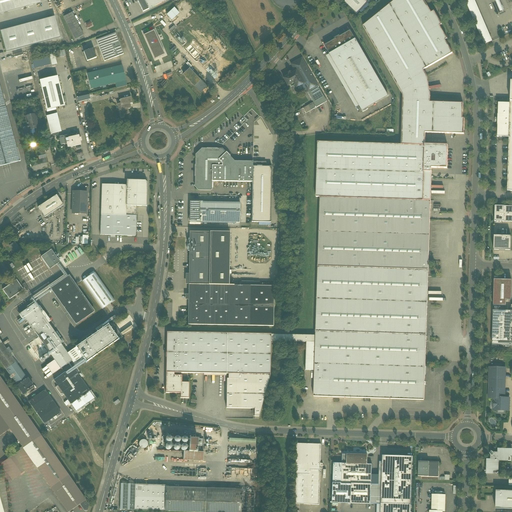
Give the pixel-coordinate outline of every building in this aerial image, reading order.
[(39,0),(0,0),(0,13),(41,3),(39,0)] [(138,1),(143,12),(148,9),(143,0),(134,0),(135,2),(136,2),(138,1)] [(143,0),(148,9),(159,4),(157,0),(143,0)] [(346,0),(344,3),(356,14),(368,2),(365,0),(346,0)] [(403,96),(401,145),(424,146),(425,145),(425,133),(464,134),(464,119),(463,119),(463,104),(430,102),(430,96),(427,76),(423,70),(452,53),(445,40),(447,39),(440,26),(442,25),(434,11),(431,13),(424,0),(421,2),(420,0),(395,0),(363,26),(403,96)] [(465,0),(484,44),(491,41),(473,0),(465,0)] [(499,0),(495,0),(500,12),(504,11),(499,0)] [(174,8),(167,15),(172,21),(179,14),(174,8)] [(64,17),(70,30),(79,26),(72,13),(64,17)] [(54,17),(0,31),(6,52),(60,38),(54,17)] [(83,35),(79,26),(70,30),(75,40),(83,35)] [(154,31),(144,35),(154,59),(164,55),(154,31)] [(324,46),(329,54),(355,39),(350,31),(340,37),(339,36),(334,38),(335,40),(324,46)] [(96,40),(104,61),(123,54),(115,33),(96,40)] [(210,44),(221,56),(227,51),(216,39),(210,44)] [(385,91),(355,39),(329,54),(359,106),(385,91)] [(191,45),(187,49),(195,58),(199,54),(191,45)] [(84,52),(87,61),(96,58),(93,48),(84,52)] [(73,70),(77,69),(72,51),(68,52),(73,70)] [(51,64),(48,53),(32,57),(34,68),(51,64)] [(359,106),(329,54),(326,56),(356,108),(359,106)] [(302,84),(304,87),(314,81),(301,59),(291,64),(294,69),(295,72),(302,84)] [(122,66),(112,68),(115,83),(125,81),(122,66)] [(211,66),(206,70),(216,80),(220,76),(211,66)] [(112,68),(97,72),(101,87),(115,83),(112,68)] [(183,75),(194,86),(200,81),(200,80),(189,69),(183,75)] [(91,89),(101,87),(97,72),(87,74),(91,89)] [(302,84),(295,72),(293,73),(283,78),(287,86),(289,84),(293,82),(295,85),(296,88),(302,84)] [(57,77),(40,81),(47,110),(64,106),(57,77)] [(0,165),(20,160),(0,80),(0,165)] [(194,86),(200,93),(207,87),(201,80),(200,80),(200,81),(194,86)] [(304,87),(307,92),(317,86),(314,81),(304,87)] [(307,92),(313,102),(316,107),(316,108),(326,102),(317,86),(307,92)] [(385,91),(359,106),(362,111),(388,96),(385,91)] [(119,111),(121,119),(125,118),(124,115),(129,114),(128,109),(131,109),(130,104),(132,103),(131,97),(120,100),(120,104),(122,110),(119,111)] [(313,102),(303,108),(306,113),(316,107),(313,102)] [(497,137),(509,137),(510,103),(498,103),(498,115),(497,115),(497,118),(495,118),(495,122),(497,122),(497,125),(497,137)] [(35,133),(34,129),(38,128),(35,114),(25,117),(27,124),(22,125),(24,133),(29,132),(30,132),(30,134),(35,133)] [(56,114),(47,116),(51,134),(60,132),(56,114)] [(65,144),(67,144),(70,143),(69,138),(72,138),(72,134),(63,137),(63,138),(65,144)] [(78,136),(72,138),(69,138),(70,143),(71,147),(80,145),(80,142),(81,141),(80,138),(79,139),(78,136)] [(316,197),(320,197),(431,201),(431,172),(424,172),(424,146),(401,145),(318,142),(316,197)] [(425,145),(424,146),(424,172),(431,172),(432,168),(447,168),(448,145),(425,145)] [(212,189),(199,189),(197,186),(197,155),(199,154),(198,153),(199,152),(200,152),(201,152),(202,151),(223,151),(225,153),(226,153),(222,149),(201,148),(195,155),(195,187),(198,191),(210,191),(212,189)] [(197,186),(199,189),(212,189),(212,181),(252,182),(253,166),(227,166),(227,163),(225,161),(230,157),(230,156),(226,152),(226,153),(225,153),(223,151),(202,151),(201,152),(200,152),(199,152),(198,153),(199,154),(197,155),(197,186)] [(234,161),(230,157),(225,161),(227,163),(227,166),(253,166),(253,162),(234,161)] [(30,163),(33,172),(49,167),(47,159),(30,163)] [(266,166),(253,166),(252,182),(251,222),(258,222),(271,223),(272,167),(266,166)] [(127,185),(126,206),(137,206),(146,206),(147,183),(145,181),(127,180),(127,185)] [(101,215),(126,216),(126,206),(127,185),(102,184),(101,215)] [(72,214),(86,214),(87,192),(73,192),(72,214)] [(40,210),(45,217),(63,205),(56,195),(42,205),(38,207),(40,211),(40,210)] [(320,197),(318,266),(428,270),(431,201),(320,197)] [(189,222),(199,222),(200,202),(190,202),(189,222)] [(199,222),(239,222),(240,202),(200,202),(199,222)] [(136,216),(137,206),(126,206),(126,216),(136,216)] [(504,222),(504,206),(495,206),(494,222),(504,222)] [(136,236),(136,216),(126,216),(101,215),(100,235),(136,236)] [(189,285),(214,285),(213,285),(209,285),(210,232),(190,232),(189,274),(189,285)] [(230,232),(210,232),(209,285),(213,285),(214,285),(229,285),(229,274),(229,270),(230,232)] [(494,236),(494,250),(511,251),(511,236),(494,236)] [(9,246),(14,255),(17,253),(17,252),(19,250),(20,251),(15,242),(9,246)] [(41,257),(50,269),(57,264),(60,262),(51,250),(41,257)] [(424,400),(428,270),(318,266),(316,336),(315,342),(315,371),(314,397),(424,400)] [(95,273),(83,282),(103,310),(115,301),(95,273)] [(3,290),(9,300),(23,290),(16,280),(3,290)] [(54,289),(76,321),(90,311),(68,280),(54,289)] [(511,280),(494,280),(493,306),(506,306),(506,300),(511,300),(511,281),(511,280)] [(198,325),(228,325),(229,285),(214,285),(189,285),(188,295),(188,300),(188,305),(198,305),(198,325)] [(228,325),(253,326),(254,286),(241,286),(234,286),(234,285),(233,285),(229,285),(228,325)] [(260,286),(254,286),(253,326),(273,326),(274,286),(260,286)] [(24,317),(25,317),(37,308),(34,304),(21,313),(24,317)] [(188,325),(198,325),(198,305),(188,305),(188,325)] [(511,305),(511,311),(493,311),(492,345),(511,345),(511,305)] [(41,313),(37,308),(25,317),(35,332),(38,337),(49,352),(61,344),(62,343),(48,323),(41,313)] [(42,312),(41,313),(48,323),(51,321),(44,311),(42,312)] [(111,323),(109,325),(119,339),(122,337),(113,324),(111,323)] [(119,340),(119,339),(109,325),(108,325),(108,324),(75,347),(76,348),(75,348),(83,359),(85,363),(86,363),(119,340)] [(39,359),(29,344),(38,337),(35,332),(21,342),(35,362),(39,359)] [(166,358),(166,373),(174,373),(181,373),(182,333),(167,332),(166,353),(166,352),(165,353),(165,357),(166,358)] [(227,333),(182,333),(181,373),(226,374),(227,333)] [(271,334),(227,333),(226,374),(228,374),(270,375),(271,342),(271,335),(271,334)] [(49,352),(38,337),(29,344),(39,359),(46,354),(49,352)] [(0,361),(18,386),(27,379),(0,340),(0,361)] [(305,370),(315,371),(315,342),(306,342),(305,370)] [(61,369),(72,361),(72,360),(67,353),(61,344),(49,352),(61,369)] [(75,365),(83,359),(75,348),(67,353),(72,360),(72,361),(75,365)] [(46,354),(39,359),(42,362),(49,357),(48,356),(49,355),(48,354),(46,354)] [(48,365),(54,373),(61,369),(55,360),(48,365)] [(54,373),(48,365),(46,366),(52,375),(54,373)] [(90,392),(72,367),(64,373),(54,380),(71,405),(90,392)] [(494,398),(504,398),(505,368),(490,368),(489,398),(494,398)] [(174,376),(174,373),(166,373),(166,393),(180,393),(180,398),(189,398),(189,383),(182,383),(182,376),(174,376)] [(259,417),(270,375),(228,374),(228,379),(227,379),(226,408),(254,409),(254,416),(259,417)] [(40,436),(0,378),(0,414),(10,429),(21,444),(23,448),(40,436)] [(28,379),(27,379),(18,386),(17,387),(23,395),(33,387),(28,379)] [(29,402),(44,424),(61,412),(45,390),(29,402)] [(71,405),(76,412),(95,399),(90,392),(71,405)] [(505,411),(509,411),(509,399),(504,398),(494,398),(494,403),(494,409),(493,410),(496,410),(505,411)] [(0,435),(10,429),(0,414),(0,435)] [(40,436),(23,448),(34,463),(51,488),(68,476),(40,436)] [(197,447),(197,446),(198,439),(189,438),(189,446),(197,447)] [(140,447),(143,449),(146,448),(148,445),(147,441),(144,440),(140,441),(139,444),(140,447)] [(294,504),(319,505),(321,444),(296,444),(294,504)] [(23,448),(10,458),(20,473),(34,463),(23,448)] [(487,474),(493,474),(493,473),(498,473),(498,461),(511,461),(511,456),(511,449),(498,449),(498,453),(494,453),(493,452),(490,454),(491,456),(491,460),(487,460),(487,474)] [(204,452),(197,452),(188,452),(183,451),(183,460),(203,461),(204,452)] [(347,455),(347,464),(366,464),(366,461),(367,461),(367,455),(347,455)] [(12,479),(20,473),(10,458),(1,464),(12,479)] [(411,505),(412,463),(382,462),(382,485),(381,504),(411,505)] [(418,476),(429,477),(429,462),(423,462),(423,464),(418,464),(418,476)] [(439,462),(429,462),(429,477),(438,477),(439,462)] [(341,484),(342,463),(334,463),(332,503),(351,504),(351,499),(347,499),(347,484),(341,484)] [(367,464),(366,464),(347,464),(342,463),(341,484),(347,484),(347,499),(351,499),(351,504),(371,504),(371,485),(372,475),(372,464),(367,464)] [(85,501),(68,476),(51,488),(68,511),(80,504),(85,501)] [(120,509),(135,510),(135,485),(121,484),(120,509)] [(135,510),(165,511),(166,491),(166,487),(166,486),(135,485),(135,510)] [(379,485),(371,485),(371,504),(377,505),(381,505),(381,504),(382,485),(379,485)] [(165,511),(197,511),(204,511),(205,492),(166,491),(165,511)] [(511,491),(496,491),(495,509),(511,509),(511,491)] [(205,492),(204,511),(253,511),(254,494),(205,492)] [(429,511),(442,511),(445,511),(445,495),(432,495),(431,511),(429,511)] [(89,506),(85,501),(80,504),(84,511),(87,511),(89,506)]
